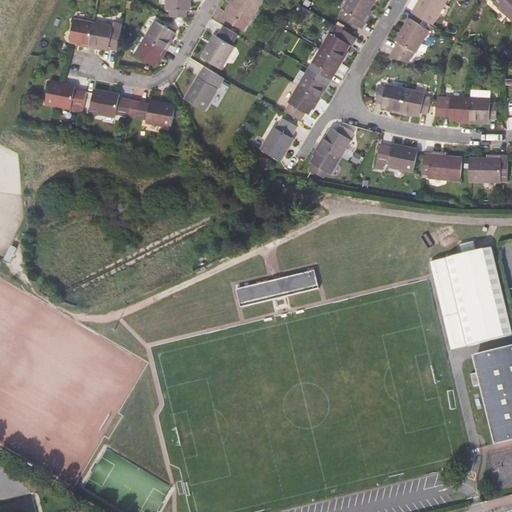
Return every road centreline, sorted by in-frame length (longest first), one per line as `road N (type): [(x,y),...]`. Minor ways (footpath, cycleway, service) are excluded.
road 1 (residential): [(212,0),(160,78),(60,62)]
road 2 (residential): [(511,138),(418,132),(333,104)]
road 3 (residential): [(333,104),(396,0)]
